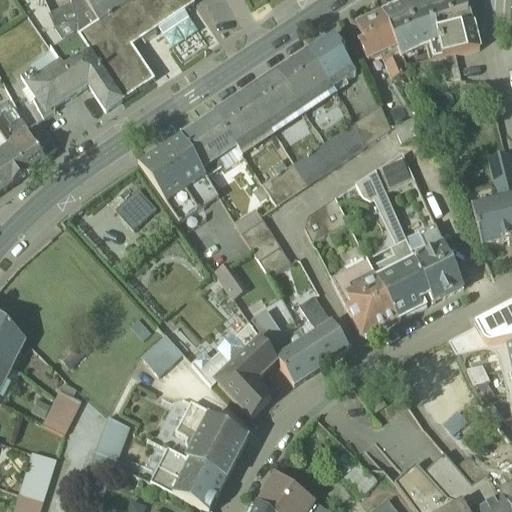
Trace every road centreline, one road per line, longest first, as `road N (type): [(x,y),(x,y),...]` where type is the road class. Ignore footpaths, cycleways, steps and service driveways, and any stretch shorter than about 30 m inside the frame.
road 1 (unknown): [(369,369),(290,219),(380,151),(421,160),(488,301)]
road 2 (secondary): [(0,243),(110,151),(337,0)]
road 3 (residential): [(232,511),(265,443),(316,396),(511,290)]
road 4 (unknown): [(160,117),(224,244)]
